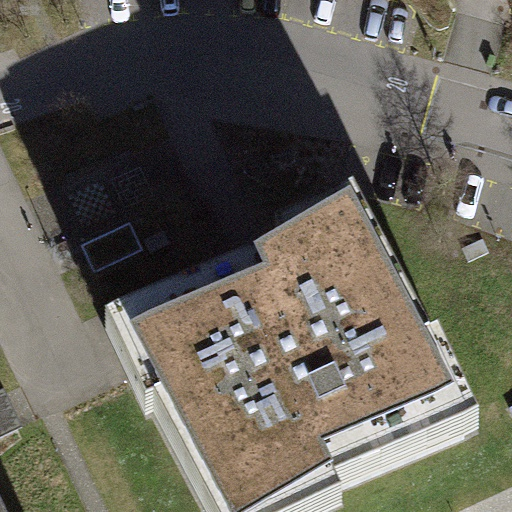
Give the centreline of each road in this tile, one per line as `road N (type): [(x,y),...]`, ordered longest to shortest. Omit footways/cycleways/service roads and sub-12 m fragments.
road 1 (residential): [(444,110),(301,74),(171,56)]
road 2 (residential): [(171,56),(57,70),(0,87)]
road 3 (residential): [(171,56),(235,217)]
road 4 (residential): [(0,206),(63,345)]
